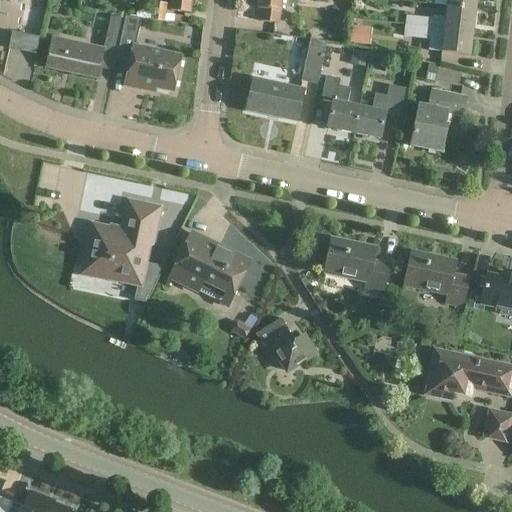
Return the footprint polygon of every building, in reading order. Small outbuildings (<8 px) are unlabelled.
[(172,0),(171,11),(189,14),(191,2),(195,2),(194,0),(172,0)] [(259,0),(258,10),(262,10),(260,22),(279,24),(280,12),(281,12),(282,0),(259,0)] [(475,11),(476,0),(446,0),(446,7),(475,11)] [(154,3),(153,17),(164,18),(165,18),(165,15),(167,5),(154,3)] [(446,7),(444,18),(433,17),(433,19),(406,16),(405,26),(473,34),(475,11),(446,7)] [(111,14),(105,46),(118,49),(125,17),(111,14)] [(126,17),(116,59),(131,62),(126,86),(145,90),(146,86),(173,92),(181,58),(135,48),(141,19),(126,17)] [(470,57),(473,34),(405,26),(404,37),(441,42),(440,53),(450,54),(470,57)] [(350,27),(349,45),(365,46),(366,28),(350,27)] [(9,49),(35,54),(39,39),(12,33),(9,49)] [(104,49),(53,38),(46,69),(97,80),(104,49)] [(326,43),(310,40),(301,82),(317,85),(326,43)] [(355,61),(368,64),(371,52),(357,50),(355,61)] [(417,61),(414,77),(459,87),(461,75),(438,70),(439,68),(430,66),(430,64),(417,61)] [(327,129),(354,134),(359,108),(346,105),(349,90),(338,88),(340,80),(326,77),(321,101),(333,103),(327,129)] [(304,91),(253,80),(247,111),(297,122),(304,91)] [(359,108),(354,134),(380,140),(385,115),(399,117),(405,90),(389,86),(387,98),(376,96),(373,111),(359,108)] [(420,104),(415,127),(411,147),(441,153),(446,127),(444,127),(447,113),(462,117),(466,99),(433,92),(430,107),(420,104)] [(93,227),(89,247),(84,268),(107,273),(106,279),(139,286),(143,264),(137,262),(139,252),(141,252),(153,245),(161,209),(128,202),(122,230),(111,227),(110,231),(93,227)] [(189,239),(170,278),(165,288),(168,289),(173,280),(198,292),(200,288),(223,299),(220,305),(227,309),(241,280),(250,262),(218,247),(216,252),(189,239)] [(366,291),(383,294),(389,266),(373,263),(376,249),(332,240),(325,274),(367,283),(366,291)] [(411,253),(407,272),(404,286),(447,296),(446,304),(462,307),(464,299),(469,279),(453,276),(456,262),(438,259),(438,261),(431,259),(431,257),(411,253)] [(487,276),(483,295),(481,305),(511,311),(511,274),(504,273),(503,279),(487,276)] [(281,319),(264,330),(255,335),(266,351),(271,347),(287,371),(297,366),(314,355),(302,336),(294,342),(288,332),(289,331),(281,319)] [(245,339),(250,330),(238,322),(232,332),(245,339)] [(511,368),(435,352),(431,375),(427,395),(451,400),(453,394),(470,398),(472,389),(510,397),(511,387),(511,368)] [(484,439),(508,444),(511,424),(511,417),(490,413),(484,439)] [(0,511),(7,511),(11,502),(0,498),(0,492),(4,482),(0,480),(0,511)] [(24,507),(11,502),(7,511),(70,511),(71,511),(43,500),(44,497),(30,492),(24,507)]
